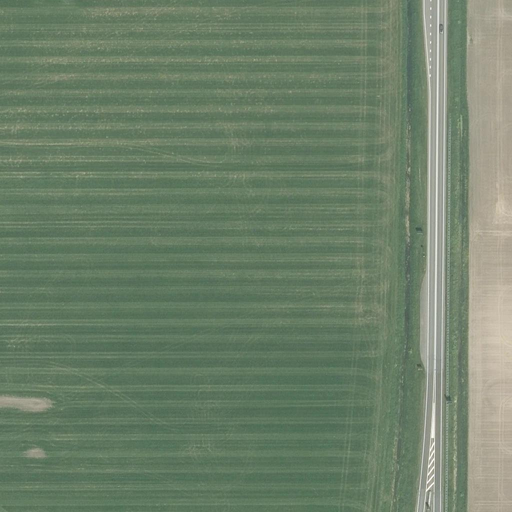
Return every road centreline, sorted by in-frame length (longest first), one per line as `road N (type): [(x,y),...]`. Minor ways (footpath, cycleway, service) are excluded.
road 1 (trunk): [(434,365),(438,0)]
road 2 (trunk): [(434,365),(420,511)]
road 3 (trunk): [(436,511),(434,365)]
